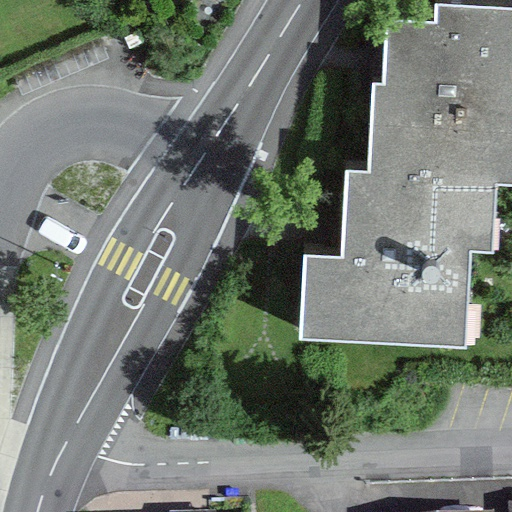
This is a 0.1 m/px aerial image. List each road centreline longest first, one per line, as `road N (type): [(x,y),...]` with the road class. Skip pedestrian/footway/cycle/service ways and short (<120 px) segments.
road 1 (tertiary): [(50,471),(145,282),(308,0)]
road 2 (residential): [(50,471),(511,451)]
